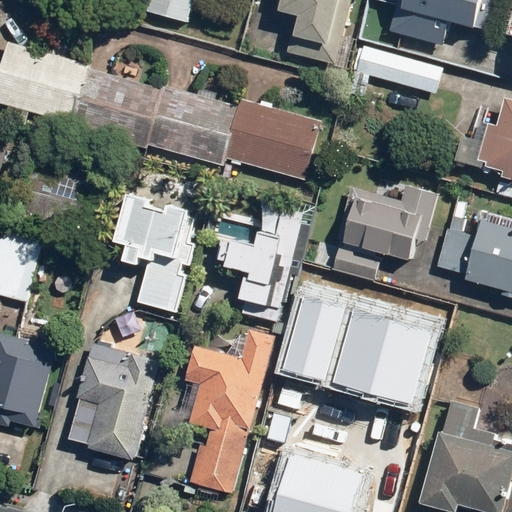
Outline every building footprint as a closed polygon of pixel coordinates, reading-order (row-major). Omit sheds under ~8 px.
[(154,0),(152,11),(193,21),(198,0),(154,0)] [(292,53),(340,65),(356,0),(284,0),(282,10),(302,15),(292,53)] [(401,0),(394,31),(449,45),(455,20),(496,30),(503,0),(401,0)] [(227,157),(306,179),(323,119),(245,97),(242,105),(169,85),(168,89),(93,68),(94,65),(7,41),(0,66),(0,102),(71,122),(70,127),(145,148),(147,143),(225,165),(227,157)] [(361,71),(442,94),(449,68),(368,45),(361,71)] [(511,97),(510,97),(503,125),(485,120),(480,138),(466,134),(459,160),(486,167),(488,160),(491,161),(490,165),(507,169),(505,177),(511,178),(511,97)] [(0,173),(10,138),(0,135),(0,173)] [(11,213),(83,231),(96,180),(25,161),(11,213)] [(337,239),(414,259),(420,238),(430,241),(442,194),(410,186),(407,200),(350,186),(337,239)] [(135,243),(131,260),(149,265),(139,301),(177,312),(196,245),(188,242),(195,218),(192,217),(194,211),(174,205),(172,212),(152,206),(154,199),(134,193),(121,239),(135,243)] [(243,313),(283,324),(312,214),(275,205),(264,245),(241,238),(234,265),(254,271),(243,313)] [(468,278),(511,291),(511,225),(486,217),(481,235),(453,227),(442,264),(470,272),(468,278)] [(0,233),(0,293),(28,301),(44,240),(1,229),(0,233)] [(334,269),(375,279),(381,255),(340,245),(334,269)] [(406,324),(386,320),(381,345),(400,350),(406,324)] [(189,480),(232,491),(249,428),(251,429),(277,335),(251,328),(243,358),(196,345),(187,378),(202,382),(192,421),(205,425),(189,480)] [(0,422),(10,425),(12,419),(36,425),(57,347),(0,331),(0,422)] [(89,448),(136,460),(162,359),(133,351),(129,366),(88,355),(77,397),(80,398),(70,438),(91,443),(89,448)] [(420,502),(457,511),(459,502),(494,511),(506,511),(511,491),(511,441),(498,438),(499,433),(479,428),(484,406),(448,397),(420,502)] [(274,484),(372,510),(391,442),(303,418),(299,431),(290,428),(274,484)]
